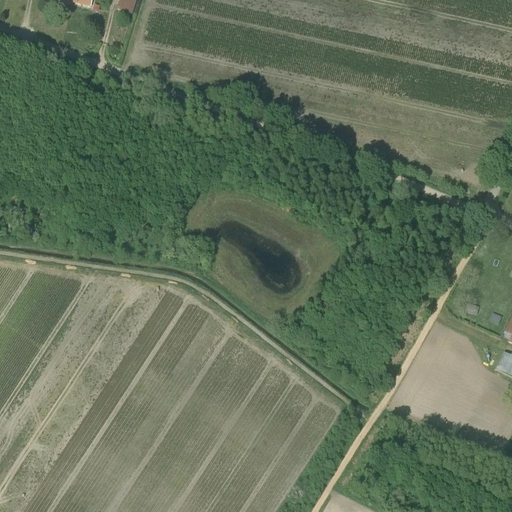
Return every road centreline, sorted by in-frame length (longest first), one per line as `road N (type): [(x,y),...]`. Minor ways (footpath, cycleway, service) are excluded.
road 1 (track): [(0,28),(482,212)]
road 2 (track): [(490,215),(314,511)]
